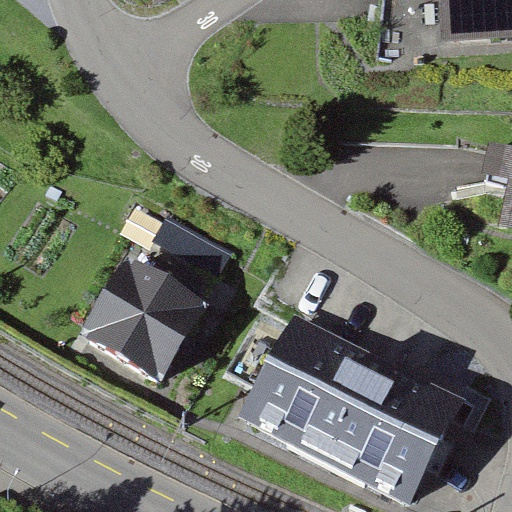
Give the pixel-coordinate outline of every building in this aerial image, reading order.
[(511,48),(511,0),(433,0),(435,51),(511,48)] [(511,155),(481,149),(473,190),(496,195),(488,233),(511,238),(511,155)] [(167,223),(157,252),(225,275),(235,246),(167,223)] [(204,310),(119,260),(69,344),(153,394),(204,310)] [(415,499),(462,399),(292,319),(245,419),(415,499)]
